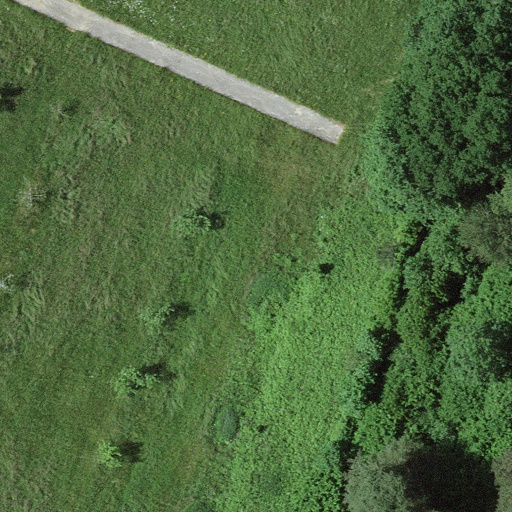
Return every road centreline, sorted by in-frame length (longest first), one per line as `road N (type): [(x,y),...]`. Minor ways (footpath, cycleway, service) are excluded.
road 1 (track): [(0,4),(439,207)]
road 2 (track): [(336,511),(439,207)]
